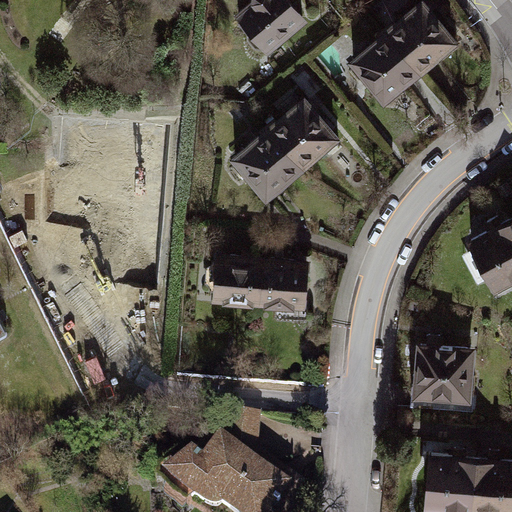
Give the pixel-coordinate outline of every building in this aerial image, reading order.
[(243,14),(237,20),(248,32),(252,28),(267,45),(302,15),(289,0),(250,0),(239,10),(243,14)] [(457,43),(422,1),(394,24),(392,21),(385,27),(418,67),(437,50),(441,56),(457,43)] [(418,67),(385,27),(378,32),(380,35),(352,58),(387,101),(401,89),(397,84),(418,67)] [(339,140),(304,98),(276,121),(274,118),(267,124),(300,164),(319,148),(324,153),(339,140)] [(300,164),(267,124),(260,129),(262,132),(234,155),(269,198),(284,186),(279,181),(300,164)] [(511,220),(510,217),(469,239),(498,291),(511,283),(511,275),(511,274),(511,273),(511,220)] [(261,257),(216,253),(213,295),(258,299),(261,257)] [(305,260),(261,257),(258,299),(302,302),(305,260)] [(470,346),(421,342),(419,372),(413,372),(412,390),(467,393),(470,346)] [(218,442),(256,445),(258,414),(221,411),(218,442)] [(256,445),(218,442),(215,445),(207,438),(188,459),(181,451),(162,468),(168,476),(165,486),(187,503),(193,493),(207,504),(214,506),(223,502),(236,511),(295,511),(291,507),(300,483),(256,451),(256,445)] [(475,455),(431,452),(427,508),(445,510),(446,504),(471,506),(475,455)] [(511,511),(511,458),(475,455),(471,506),(497,508),(497,511),(511,511)]
